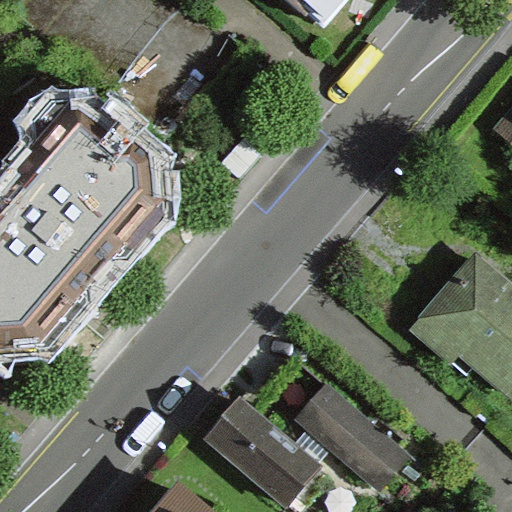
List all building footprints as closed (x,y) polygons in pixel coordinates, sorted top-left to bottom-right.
[(76,99),(0,184),(0,351),(21,370),(180,191),(76,99)] [(511,105),(498,122),(511,133),(511,105)] [(511,268),(479,240),(414,317),(459,355),(465,348),(511,387),(511,268)] [(411,448),(328,377),(299,411),(382,482),(411,448)] [(325,456),(245,386),(210,427),(290,496),(325,456)] [(239,511),(182,463),(140,511),(239,511)]
